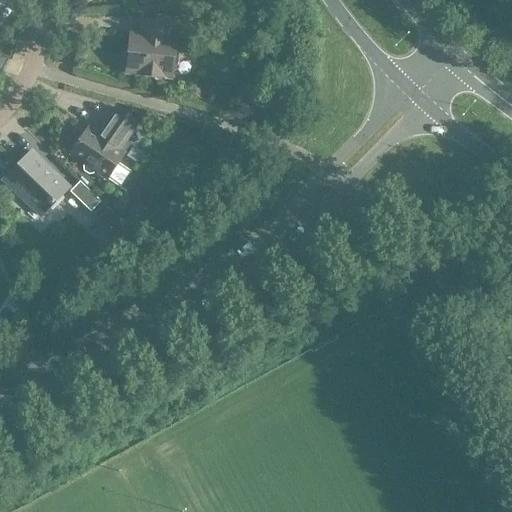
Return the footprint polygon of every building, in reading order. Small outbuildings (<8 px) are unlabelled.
[(247,5),(235,15),(246,28),(258,19),(247,5)] [(169,38),(171,23),(141,20),(139,34),(129,33),(125,73),(170,78),(174,38),(169,38)] [(136,123),(115,108),(100,130),(101,130),(97,135),(87,128),(69,155),(83,165),(82,167),(82,171),(87,175),(92,174),(93,172),(105,180),(129,145),(124,141),(136,123)] [(237,139),(213,147),(218,162),(242,154),(237,139)] [(68,188),(30,152),(3,180),(40,216),(68,188)] [(99,202),(79,182),(69,192),(90,212),(99,202)] [(103,206),(93,217),(119,242),(129,231),(103,206)] [(3,306),(0,310),(0,318),(7,324),(14,315),(3,306)]
